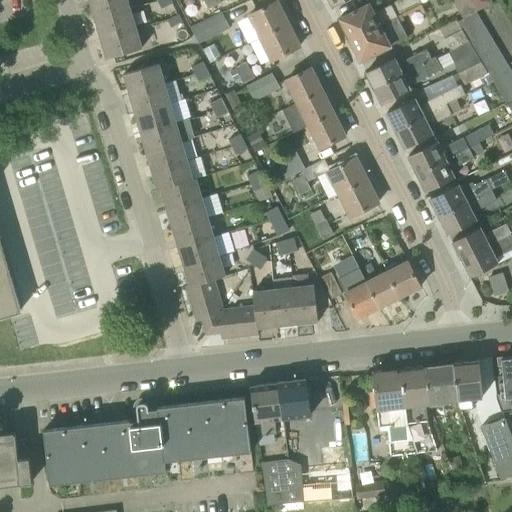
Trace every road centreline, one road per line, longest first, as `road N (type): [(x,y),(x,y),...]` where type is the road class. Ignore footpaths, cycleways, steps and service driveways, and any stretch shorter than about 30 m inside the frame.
road 1 (residential): [(297,0),(448,299),(460,339)]
road 2 (residential): [(182,372),(90,63)]
road 3 (tertiary): [(182,372),(460,339)]
road 4 (tertiary): [(0,391),(182,372)]
